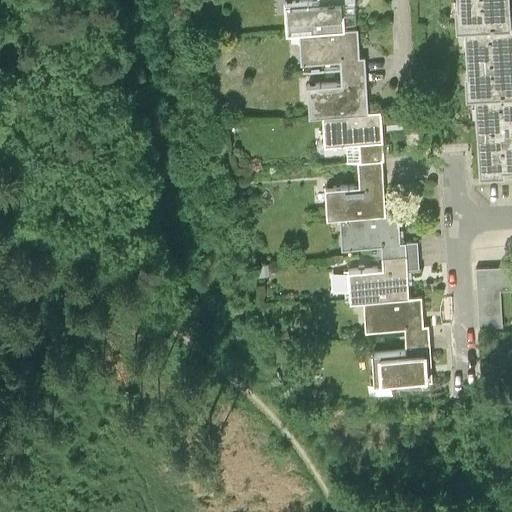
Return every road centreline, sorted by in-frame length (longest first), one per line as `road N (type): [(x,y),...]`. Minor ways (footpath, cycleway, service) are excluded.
road 1 (track): [(349,511),(253,402),(142,307),(99,281),(0,257)]
road 2 (residential): [(458,220),(466,393)]
